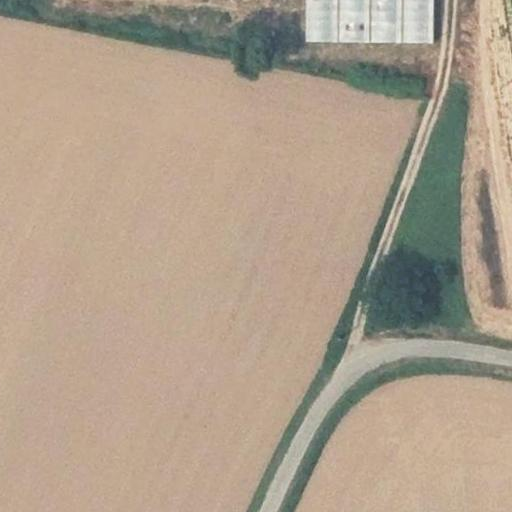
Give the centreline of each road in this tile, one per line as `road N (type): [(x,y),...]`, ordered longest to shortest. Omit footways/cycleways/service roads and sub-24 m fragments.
road 1 (track): [(356,361),(357,315),(454,36),(454,0)]
road 2 (unclassified): [(267,511),(325,398),(356,361),(436,343),(511,357)]
